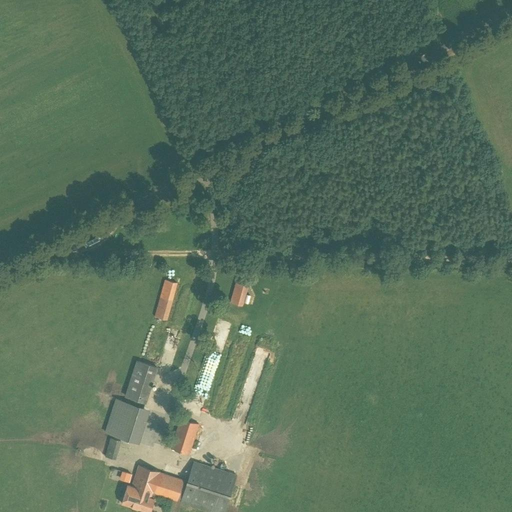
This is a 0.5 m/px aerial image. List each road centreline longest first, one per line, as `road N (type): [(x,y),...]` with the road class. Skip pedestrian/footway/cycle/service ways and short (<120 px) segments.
road 1 (track): [(511,260),(146,255),(93,243)]
road 2 (tertiary): [(205,170),(511,15)]
road 3 (tertiary): [(0,274),(52,248),(97,241),(129,208),(205,170)]
